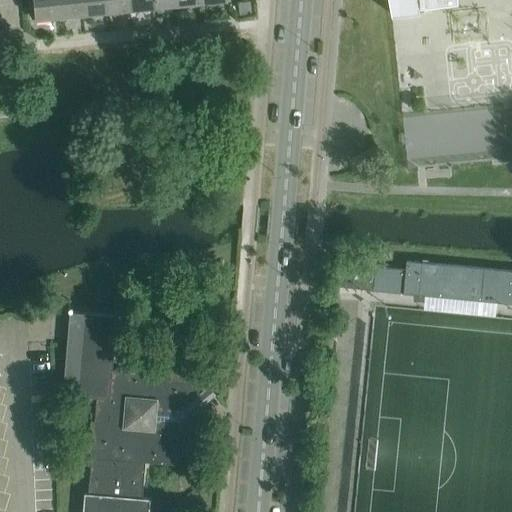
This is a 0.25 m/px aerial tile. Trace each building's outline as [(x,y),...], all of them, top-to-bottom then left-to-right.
[(59,17),(57,0),(32,0),(34,19),(59,17)] [(57,0),(59,17),(83,14),(81,0),(57,0)] [(81,0),(83,14),(106,12),(105,0),(81,0)] [(105,0),(106,12),(130,10),(129,0),(105,0)] [(129,0),(130,10),(154,7),(153,0),(129,0)] [(237,2),(239,16),(252,15),(250,0),(237,2)] [(387,0),(390,14),(418,12),(418,6),(456,2),(455,0),(387,0)] [(333,258),(331,284),(368,288),(371,265),(371,262),(347,259),(333,258)] [(371,265),(368,288),(371,288),(409,292),(511,301),(511,268),(405,259),(404,268),(374,265),(371,265)] [(330,299),(329,308),(339,309),(340,300),(330,299)] [(141,497),(144,461),(191,465),(194,424),(200,420),(201,413),(197,408),(206,401),(198,393),(200,368),(126,362),(125,369),(111,368),(115,314),(68,310),(61,394),(95,397),(93,420),(89,419),(86,456),(90,457),(87,492),(83,492),(81,511),(148,511),(149,497),(141,497)]
